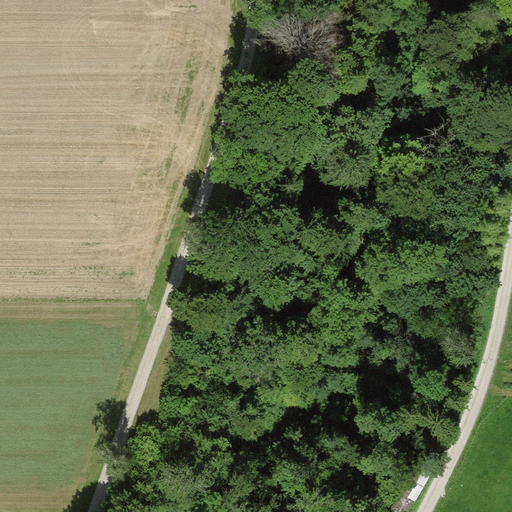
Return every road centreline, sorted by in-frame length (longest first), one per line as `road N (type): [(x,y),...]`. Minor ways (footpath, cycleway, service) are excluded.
road 1 (track): [(97,511),(163,328),(251,0)]
road 2 (track): [(426,511),(473,409),(511,254)]
